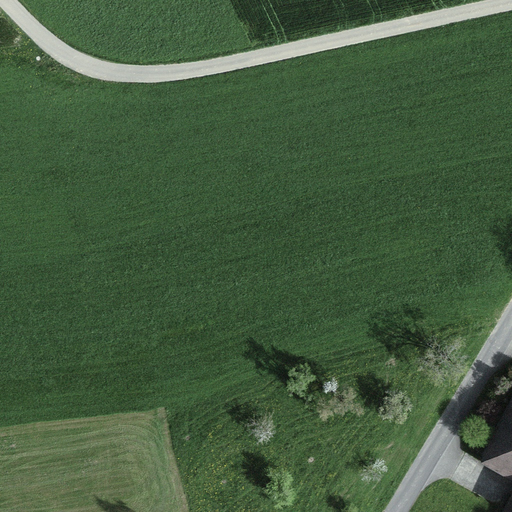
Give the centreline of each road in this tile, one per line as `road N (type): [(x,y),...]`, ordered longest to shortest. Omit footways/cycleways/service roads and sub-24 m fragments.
road 1 (unclassified): [(5,0),(70,57),(144,73),(511,5)]
road 2 (unclassified): [(396,511),(511,315)]
